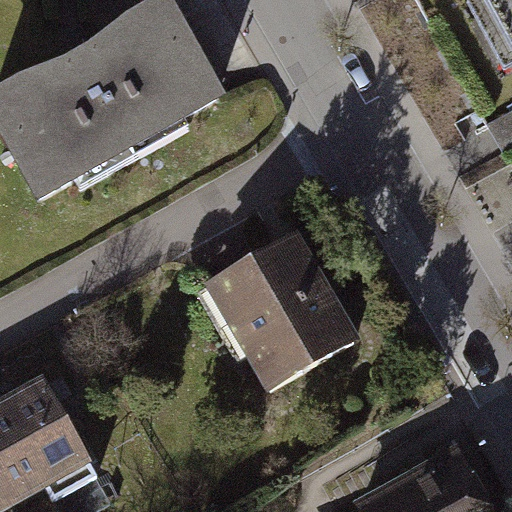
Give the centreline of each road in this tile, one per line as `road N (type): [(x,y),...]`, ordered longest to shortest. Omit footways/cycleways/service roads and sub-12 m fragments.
road 1 (residential): [(353,135),(0,327)]
road 2 (residential): [(353,135),(511,386)]
road 3 (residential): [(274,0),(353,135)]
